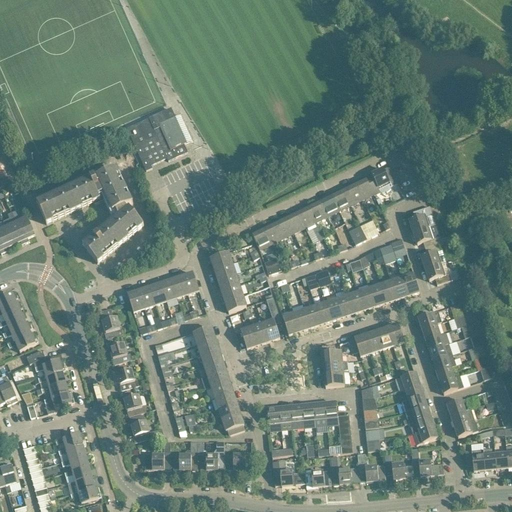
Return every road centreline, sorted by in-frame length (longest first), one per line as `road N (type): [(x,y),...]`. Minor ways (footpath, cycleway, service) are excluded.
road 1 (residential): [(197,256),(210,241),(393,153),(416,202),(396,211),(402,230)]
road 2 (residential): [(259,439),(172,439),(145,342),(218,318)]
road 3 (tertiary): [(459,501),(268,508)]
road 4 (residential): [(269,285),(402,230)]
road 5 (tertiary): [(268,508),(137,494)]
road 6 (residential): [(69,303),(187,262)]
